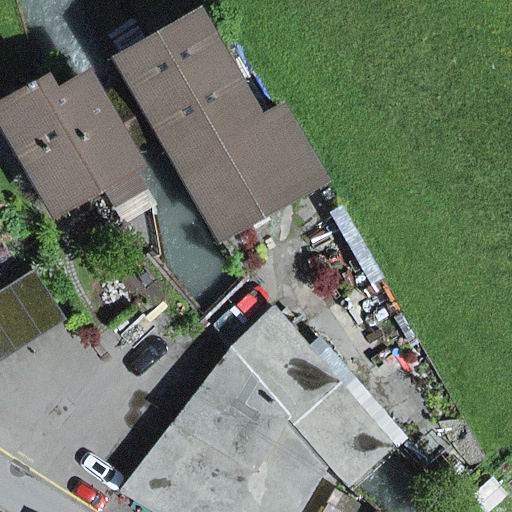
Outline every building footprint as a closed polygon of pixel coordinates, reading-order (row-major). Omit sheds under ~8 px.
[(260,120),(199,12),(115,59),(129,84),(157,132),(219,238),(320,180),(280,109),(260,120)] [(125,151),(98,102),(87,82),(55,100),(46,80),(1,106),(56,203),(131,161),(125,151)] [(98,102),(125,151),(141,141),(157,132),(129,84),(114,93),(98,102)] [(10,286),(42,336),(67,320),(35,270),(10,286)] [(0,292),(0,326),(17,352),(42,336),(10,286),(0,292)] [(300,511),(330,464),(349,486),(373,466),(394,447),(279,314),(259,334),(237,356),(129,497),(154,511),(300,511)] [(0,363),(17,352),(0,326),(0,363)]
